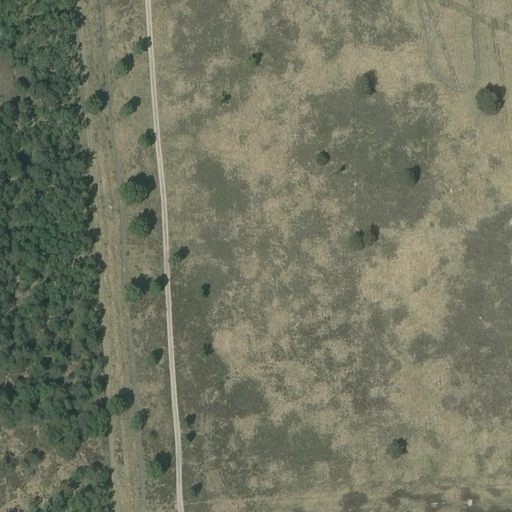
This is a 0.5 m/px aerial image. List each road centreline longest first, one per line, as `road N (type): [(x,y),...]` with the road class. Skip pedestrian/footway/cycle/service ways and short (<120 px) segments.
road 1 (track): [(76,0),(115,511)]
road 2 (track): [(146,0),(179,511)]
